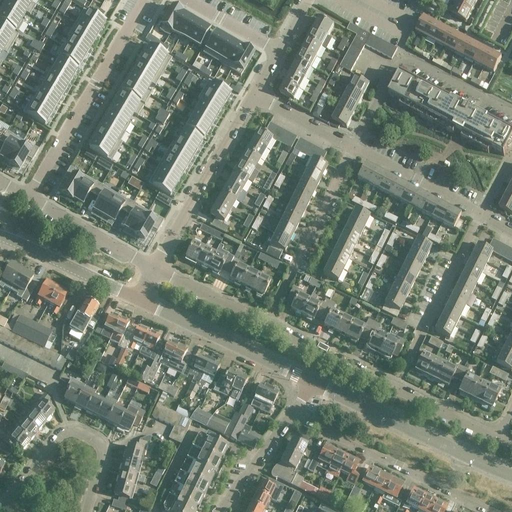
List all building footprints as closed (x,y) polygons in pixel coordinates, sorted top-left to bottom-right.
[(24,0),(9,0),(8,3),(30,16),(35,6),(24,0)] [(458,0),(456,5),(471,13),(476,3),(469,0),(458,0)] [(8,3),(2,12),(22,23),(23,23),(21,22),(25,13),(30,16),(8,3)] [(465,23),(471,13),(456,5),(450,15),(465,23)] [(172,8),(159,30),(169,35),(182,13),(172,8)] [(83,10),(77,19),(99,32),(105,23),(87,12),(83,10)] [(2,12),(0,15),(0,22),(17,33),(22,23),(2,12)] [(182,13),(169,35),(169,36),(171,31),(180,37),(191,19),(182,14),(182,13)] [(426,38),(434,24),(423,18),(416,33),(426,38)] [(77,19),(72,28),(94,41),(99,32),(77,19)] [(191,19),(180,37),(190,42),(200,25),(191,19)] [(327,37),(333,26),(319,19),(313,30),(327,37)] [(346,31),(356,36),(360,30),(350,24),(346,31)] [(435,43),(443,29),(434,24),(426,38),(435,43)] [(0,25),(0,38),(12,46),(18,36),(0,25)] [(200,25),(190,42),(199,48),(210,30),(200,25)] [(72,28),(67,37),(89,50),(94,41),(72,28)] [(445,48),(452,33),(443,29),(435,43),(445,48)] [(307,40),(322,48),(327,37),(313,30),(307,40)] [(360,30),(356,36),(354,41),(364,46),(370,35),(360,30)] [(215,32),(202,54),(212,60),(225,38),(215,32)] [(455,53),(462,38),(452,33),(445,48),(455,53)] [(370,35),(364,46),(370,49),(376,38),(370,35)] [(62,46),(61,46),(84,59),(89,50),(67,37),(67,38),(69,39),(64,47),(62,46)] [(0,38),(0,50),(7,55),(12,46),(0,38)] [(225,38),(212,60),(221,65),(234,43),(225,38)] [(375,52),(381,41),(376,38),(370,49),(375,52)] [(462,38),(455,53),(464,58),(472,43),(462,38)] [(307,40),(302,51),(316,58),(322,48),(307,40)] [(351,46),(361,52),(364,46),(354,41),(351,46)] [(381,55),(386,44),(381,41),(375,52),(381,55)] [(234,43),(221,65),(231,70),(244,49),(243,48),(243,49),(234,43)] [(482,48),(472,43),(464,58),(474,63),(482,48)] [(386,57),(391,46),(386,44),(381,55),(386,57)] [(61,46),(56,56),(78,69),(84,59),(61,46)] [(149,46),(144,55),(166,68),(171,59),(167,56),(149,46)] [(361,52),(351,46),(348,51),(359,57),(361,52)] [(391,60),(397,49),(391,46),(386,57),(391,60)] [(483,68),(491,53),(482,48),(474,63),(483,68)] [(244,49),(231,70),(240,76),(253,54),(244,49)] [(296,61),(311,69),(316,58),(302,51),(296,61)] [(345,57),(356,62),(359,57),(348,51),(345,57)] [(493,73),(501,59),(491,53),(483,68),(493,73)] [(144,55),(139,64),(160,77),(166,68),(144,55)] [(343,62),(353,67),(356,62),(345,57),(343,62)] [(57,59),(51,68),(71,80),(77,71),(57,59)] [(290,72),(305,80),(311,69),(296,61),(290,72)] [(353,67),(343,62),(340,68),(350,73),(353,67)] [(139,64),(133,73),(155,86),(160,77),(139,64)] [(51,68),(46,78),(66,89),(71,80),(51,68)] [(290,72),(285,83),(299,90),(305,80),(290,72)] [(133,73),(128,83),(150,96),(150,95),(146,93),(151,84),(155,87),(155,86),(133,73)] [(395,83),(393,82),(392,83),(391,84),(390,85),(390,87),(389,88),(388,89),(388,91),(388,92),(389,93),(388,96),(401,103),(399,107),(453,135),(455,131),(463,135),(460,139),(488,154),(490,149),(503,156),(511,140),(511,133),(474,114),(473,115),(465,111),(466,110),(399,74),(395,83)] [(46,78),(41,87),(61,98),(66,89),(46,78)] [(354,78),(349,89),(363,97),(369,86),(354,78)] [(185,80),(183,85),(188,88),(191,83),(190,83),(185,80)] [(321,80),(318,86),(323,89),(326,83),(321,80)] [(208,81),(203,90),(225,103),(230,93),(212,83),(208,81)] [(128,83),(122,92),(144,105),(150,96),(128,83)] [(294,101),(299,90),(285,83),(279,93),(294,101)] [(318,86),(312,97),(317,100),(323,89),(318,86)] [(36,95),(35,96),(55,107),(61,98),(41,87),(40,87),(42,88),(38,97),(36,95)] [(349,89),(343,100),(358,107),(363,97),(349,89)] [(203,90),(197,99),(219,112),(225,103),(203,90)] [(178,93),(175,98),(180,101),(183,96),(178,93)] [(121,94),(116,104),(138,116),(143,107),(121,94)] [(28,103),(50,116),(55,107),(35,96),(30,104),(28,103)] [(175,98),(172,103),(183,110),(186,105),(180,101),(175,98)] [(199,101),(194,109),(214,121),(219,112),(197,99),(197,100),(199,101)] [(338,110),(352,118),(358,107),(343,100),(338,110)] [(28,103),(22,113),(44,126),(50,116),(28,103)] [(116,104),(110,113),(130,124),(131,124),(128,123),(133,115),(137,117),(138,116),(116,104)] [(196,111),(191,120),(209,130),(214,121),(194,109),(194,110),(196,111)] [(160,110),(157,115),(162,118),(165,113),(160,110)] [(346,129),(352,118),(338,110),(332,121),(346,129)] [(110,113),(105,122),(125,133),(130,124),(110,113)] [(191,120),(185,129),(203,140),(209,130),(191,120)] [(105,122),(100,131),(122,144),(122,143),(120,142),(125,133),(105,122)] [(269,138),(275,127),(269,124),(264,135),(269,138)] [(271,140),(274,141),(280,130),(275,127),(269,138),(271,140)] [(274,141),(279,144),(285,133),(280,130),(274,141)] [(100,131),(94,140),(116,153),(122,144),(100,131)] [(184,131),(179,141),(197,151),(202,142),(184,131)] [(252,142),(265,150),(271,140),(269,138),(264,135),(258,131),(252,142)] [(6,146),(0,156),(0,158),(9,164),(8,165),(9,165),(22,142),(12,136),(7,133),(0,143),(6,146)] [(285,133),(279,144),(285,146),(291,135),(285,133)] [(291,135),(285,146),(290,149),(296,138),(291,135)] [(94,140),(89,149),(107,160),(111,162),(116,153),(94,140)] [(299,153),(304,142),(299,140),(293,150),(299,153)] [(169,147),(191,160),(197,151),(179,141),(173,149),(169,147)] [(22,142),(9,165),(19,171),(27,158),(32,161),(38,150),(33,147),(32,148),(22,142)] [(252,142),(246,152),(259,160),(265,150),(252,142)] [(304,142),(299,153),(304,156),(310,145),(304,142)] [(310,145),(304,156),(309,158),(315,148),(310,145)] [(169,147),(164,156),(186,169),(191,160),(169,147)] [(315,148),(309,158),(312,159),(315,161),(320,151),(315,148)] [(320,151),(315,161),(321,163),(326,154),(320,151)] [(240,163),(258,174),(261,169),(256,165),(259,160),(246,152),(240,163)] [(287,160),(292,163),(295,157),(290,155),(287,160)] [(164,156),(159,165),(181,178),(186,169),(164,156)] [(307,170),(321,177),(327,166),(321,163),(315,161),(312,159),(307,170)] [(252,185),(252,184),(258,174),(240,163),(233,174),(247,182),(252,185)] [(159,165),(153,174),(175,187),(181,178),(159,165)] [(357,179),(368,185),(375,170),(364,165),(357,179)] [(68,182),(61,194),(71,200),(85,177),(70,168),(63,179),(68,182)] [(316,188),(321,177),(307,170),(301,181),(316,188)] [(368,185),(378,191),(386,176),(375,170),(368,185)] [(153,174),(148,184),(152,186),(170,197),(175,187),(153,174)] [(227,184),(241,192),(247,182),(233,174),(227,184)] [(378,191),(389,196),(396,181),(386,176),(378,191)] [(85,177),(71,200),(72,201),(72,200),(82,205),(89,193),(94,197),(101,186),(95,183),(85,177)] [(270,187),(273,182),(268,179),(265,185),(270,187)] [(143,185),(136,181),(132,188),(139,192),(143,185)] [(301,181),(296,191),(311,199),(316,188),(301,181)] [(399,202),(407,187),(396,181),(389,196),(399,202)] [(235,202),(241,192),(227,184),(221,194),(235,202)] [(100,200),(93,211),(103,217),(116,195),(106,189),(107,189),(101,186),(94,197),(100,200)] [(399,202),(410,207),(418,193),(407,187),(399,202)] [(306,209),(311,199),(296,191),(291,202),(306,209)] [(418,193),(410,207),(420,213),(428,198),(418,193)] [(169,204),(171,201),(159,194),(155,201),(170,210),(171,209),(169,204)] [(215,205),(229,212),(235,202),(221,194),(215,205)] [(116,195),(103,217),(114,223),(120,211),(126,214),(132,203),(127,200),(126,201),(116,195)] [(256,200),(261,203),(264,197),(259,195),(256,200)] [(439,204),(428,198),(420,213),(431,218),(439,204)] [(511,202),(504,198),(499,209),(511,215),(511,202)] [(258,209),(261,203),(256,200),(253,206),(258,209)] [(359,200),(357,205),(368,211),(370,206),(359,200)] [(300,220),(306,209),(291,202),(285,213),(300,220)] [(131,217),(124,229),(134,234),(134,236),(148,213),(138,207),(132,203),(126,214),(131,217)] [(442,224),(449,209),(439,204),(431,218),(442,224)] [(215,205),(209,215),(223,223),(229,212),(215,205)] [(452,230),(460,215),(449,209),(442,224),(452,230)] [(349,221),(364,228),(369,217),(354,210),(349,221)] [(148,213),(134,236),(144,242),(152,229),(157,232),(163,221),(158,218),(157,218),(148,213)] [(280,223),(295,231),(300,220),(285,213),(280,223)] [(259,226),(262,221),(257,218),(254,224),(259,226)] [(210,226),(225,233),(228,228),(214,220),(210,226)] [(344,232),(359,239),(364,228),(349,221),(344,232)] [(410,232),(413,227),(402,221),(400,226),(410,232)] [(247,230),(250,224),(245,222),(242,227),(247,230)] [(275,234),(290,241),(295,231),(280,223),(275,234)] [(212,238),(215,232),(201,226),(199,231),(212,238)] [(381,237),(386,239),(390,230),(386,228),(385,231),(384,231),(381,237)] [(221,242),(224,237),(215,232),(212,238),(221,242)] [(353,250),(359,239),(344,232),(339,242),(353,250)] [(284,253),(290,241),(275,234),(269,245),(284,253)] [(381,249),(386,239),(381,237),(376,247),(381,249)] [(411,251),(426,259),(431,248),(416,240),(411,251)] [(487,250),(491,253),(493,254),(498,243),(492,240),(487,250)] [(333,253),(348,260),(353,250),(339,242),(333,253)] [(193,243),(185,259),(191,262),(190,263),(195,265),(195,264),(196,264),(204,249),(193,243)] [(493,254),(498,257),(503,246),(498,243),(493,254)] [(232,260),(226,274),(231,276),(229,281),(235,283),(234,284),(239,287),(240,286),(248,271),(237,265),(238,263),(236,261),(243,246),(240,244),(232,260)] [(215,254),(207,270),(213,272),(212,273),(217,276),(217,275),(219,275),(221,271),(226,274),(232,260),(228,257),(229,255),(221,251),(223,247),(219,245),(215,254)] [(472,256),(486,263),(491,253),(487,250),(477,245),(472,256)] [(504,260),(509,249),(503,246),(498,257),(504,260)] [(373,252),(370,258),(375,260),(378,255),(381,249),(376,247),(375,247),(373,252)] [(204,249),(196,264),(202,267),(201,268),(206,270),(206,269),(207,270),(215,254),(204,249)] [(411,251),(406,262),(420,269),(426,259),(411,251)] [(343,271),(348,260),(333,253),(328,264),(343,271)] [(263,263),(265,257),(260,255),(257,260),(263,263)] [(466,267),(481,274),(486,263),(472,256),(466,267)] [(276,269),(279,264),(265,257),(263,263),(276,269)] [(370,271),(373,266),(375,260),(370,258),(365,269),(370,271)] [(406,262),(400,273),(415,280),(420,269),(406,262)] [(0,275),(0,287),(2,289),(3,287),(10,291),(22,271),(11,264),(3,277),(0,275)] [(338,282),(343,271),(328,264),(323,275),(338,282)] [(461,277),(476,285),(481,274),(466,267),(461,277)] [(10,291),(17,295),(16,297),(26,303),(32,293),(26,289),(33,278),(22,271),(10,291)] [(248,271),(240,286),(246,289),(245,290),(250,292),(251,291),(252,292),(259,276),(248,271)] [(415,280),(400,273),(395,283),(410,291),(415,280)] [(259,276),(252,292),(257,294),(256,295),(261,298),(261,296),(263,297),(270,282),(259,276)] [(461,277),(456,288),(470,296),(476,285),(461,277)] [(310,286),(310,287),(312,288),(313,287),(318,289),(321,284),(310,279),(308,285),(310,286)] [(42,302),(48,305),(57,289),(46,283),(34,304),(39,307),(42,302)] [(405,301),(410,291),(395,283),(390,294),(405,301)] [(499,283),(493,294),(498,296),(504,285),(499,283)] [(293,288),(286,303),(292,307),(291,310),(296,313),(295,314),(300,317),(300,315),(302,316),(309,301),(304,298),(306,294),(293,288)] [(456,288),(450,299),(465,306),(470,296),(456,288)] [(50,313),(55,316),(67,294),(57,289),(48,305),(53,308),(50,313)] [(399,312),(405,301),(390,294),(385,305),(399,312)] [(309,301),(302,316),(307,318),(306,320),(311,322),(311,321),(313,321),(315,317),(321,320),(327,306),(321,303),(320,306),(314,303),(317,298),(312,295),(309,301)] [(450,299),(445,310),(460,317),(465,306),(450,299)] [(79,342),(86,328),(92,331),(98,320),(93,317),(98,307),(85,300),(68,329),(71,330),(68,336),(79,342)] [(327,306),(321,320),(326,323),(324,327),(329,329),(328,331),(333,333),(334,332),(335,332),(342,317),(332,312),(333,309),(327,306)] [(445,310),(439,321),(454,328),(460,317),(445,310)] [(100,336),(109,340),(120,317),(113,314),(112,315),(110,314),(100,336)] [(3,329),(9,332),(10,333),(19,317),(14,315),(8,325),(6,324),(3,329)] [(15,335),(22,338),(28,341),(37,325),(20,316),(19,317),(10,333),(15,335)] [(120,317),(109,340),(119,344),(122,337),(129,323),(127,322),(127,321),(120,317)] [(342,317),(335,332),(340,335),(339,336),(344,338),(344,337),(346,338),(353,322),(342,317)] [(353,322),(346,338),(351,340),(350,341),(355,344),(355,342),(357,343),(359,339),(365,342),(374,323),(368,320),(364,328),(353,322)] [(404,332),(407,327),(393,320),(390,325),(404,332)] [(449,339),(454,328),(439,321),(434,332),(449,339)] [(374,323),(365,342),(370,344),(368,348),(373,351),(372,352),(377,355),(378,353),(379,354),(387,339),(376,334),(380,326),(374,323)] [(45,350),(51,352),(56,355),(57,352),(50,348),(51,346),(46,344),(52,332),(37,325),(28,341),(33,344),(39,347),(45,350)] [(133,351),(136,345),(142,347),(149,331),(142,328),(141,329),(138,328),(131,341),(131,342),(130,342),(127,349),(130,350),(133,351)] [(3,329),(0,335),(0,341),(3,343),(9,332),(3,329)] [(149,331),(142,347),(139,354),(154,361),(158,354),(160,348),(156,346),(159,338),(156,336),(156,335),(149,331)] [(3,343),(9,346),(15,335),(10,333),(9,332),(3,343)] [(9,346),(16,350),(22,338),(15,335),(9,346)] [(122,349),(127,339),(122,337),(119,344),(117,347),(121,349),(122,349)] [(22,353),(28,341),(22,338),(16,350),(22,353)] [(439,350),(442,344),(431,338),(428,344),(439,350)] [(131,342),(131,341),(127,339),(122,349),(129,352),(130,350),(127,349),(130,342),(131,342)] [(387,339),(379,354),(384,356),(383,358),(388,360),(389,359),(391,360),(392,356),(397,358),(404,343),(397,339),(395,343),(387,339)] [(28,341),(22,353),(28,355),(33,344),(28,341)] [(154,361),(150,370),(150,369),(144,383),(150,386),(157,373),(160,365),(167,369),(178,345),(171,341),(170,343),(168,342),(162,356),(158,354),(154,361)] [(511,344),(506,342),(501,353),(511,358),(511,344)] [(28,355),(34,358),(39,347),(33,344),(28,355)] [(183,376),(187,366),(181,363),(187,351),(185,350),(186,348),(178,345),(167,369),(183,376)] [(34,358),(40,361),(45,350),(39,347),(34,358)] [(66,360),(72,363),(79,352),(72,348),(65,359),(66,360)] [(114,365),(122,368),(129,352),(122,349),(121,349),(114,365)] [(40,361),(46,364),(51,352),(45,350),(40,361)] [(51,367),(56,355),(51,352),(46,364),(51,367)] [(424,352),(415,371),(417,372),(416,374),(422,377),(422,375),(426,377),(434,360),(428,357),(429,354),(424,352)] [(510,371),(511,367),(511,358),(501,353),(496,364),(510,371)] [(56,355),(51,367),(56,369),(62,357),(56,355)] [(197,387),(209,361),(199,356),(192,370),(198,373),(194,381),(193,380),(191,384),(197,387)] [(62,357),(56,369),(60,371),(66,360),(62,357)] [(434,360),(426,377),(428,378),(427,379),(432,382),(433,380),(437,382),(445,365),(446,363),(441,360),(440,363),(434,360)] [(199,388),(200,388),(202,389),(204,383),(210,386),(220,366),(209,361),(197,387),(191,384),(188,391),(196,395),(199,388)] [(90,362),(85,373),(86,373),(83,379),(87,381),(90,375),(96,364),(90,362)] [(0,370),(12,376),(15,370),(3,364),(0,370)] [(445,365),(437,382),(438,383),(438,385),(443,387),(444,386),(448,388),(453,378),(458,380),(463,369),(458,366),(457,368),(452,366),(451,368),(445,365)] [(136,380),(143,383),(144,383),(150,369),(149,369),(149,370),(142,366),(136,380)] [(463,369),(458,380),(463,383),(458,393),(460,394),(459,395),(465,398),(466,396),(470,398),(478,382),(471,379),(473,376),(468,374),(469,371),(463,369)] [(24,382),(28,376),(15,370),(12,376),(24,382)] [(219,380),(214,392),(228,398),(231,391),(238,375),(237,374),(238,373),(237,371),(234,370),(232,370),(232,372),(229,370),(224,382),(219,380)] [(505,382),(508,376),(497,371),(494,377),(505,382)] [(238,375),(231,391),(236,393),(234,398),(238,400),(248,379),(246,378),(246,377),(245,375),(242,374),(240,374),(240,375),(238,375)] [(69,390),(64,400),(75,406),(82,391),(84,386),(70,379),(66,388),(69,390)] [(137,390),(139,385),(128,379),(126,385),(137,390)] [(111,380),(108,386),(115,389),(117,383),(111,380)] [(167,394),(170,387),(161,382),(157,390),(163,392),(167,394)] [(478,382),(470,398),(471,399),(471,401),(476,404),(477,402),(481,404),(489,387),(490,384),(485,382),(484,385),(478,382)] [(260,385),(250,406),(259,411),(269,389),(268,389),(268,387),(268,386),(264,384),(263,385),(262,386),(260,385)] [(150,390),(139,385),(137,390),(147,395),(150,390)] [(82,391),(75,406),(85,411),(93,397),(96,392),(84,386),(82,391)] [(489,387),(481,404),(482,405),(481,406),(487,409),(488,407),(492,409),(501,390),(496,388),(495,390),(489,387)] [(269,389),(259,411),(269,415),(278,394),(277,393),(277,392),(277,390),(273,388),(271,389),(271,390),(269,389)] [(167,394),(163,392),(156,405),(161,407),(167,394)] [(43,395),(31,410),(33,412),(46,422),(54,412),(45,405),(49,400),(43,395)] [(96,417),(104,402),(93,397),(85,411),(96,417)] [(104,402),(96,417),(107,422),(116,403),(106,398),(104,402)] [(116,403),(107,422),(118,427),(116,430),(127,408),(116,403)] [(127,408),(116,430),(123,433),(124,431),(129,433),(132,427),(137,429),(140,422),(145,413),(129,405),(127,408)] [(151,417),(156,419),(162,407),(161,407),(156,405),(151,417)] [(230,423),(223,435),(236,442),(241,433),(249,415),(247,413),(249,408),(243,405),(238,416),(234,414),(230,423)] [(156,419),(162,422),(168,410),(162,407),(156,419)] [(162,422),(168,425),(173,413),(168,410),(162,422)] [(190,419),(206,427),(211,417),(196,410),(190,419)] [(38,432),(46,422),(33,412),(29,416),(28,416),(24,420),(25,421),(38,432)] [(173,427),(176,421),(179,415),(173,413),(168,425),(173,427)] [(191,421),(179,415),(176,421),(189,427),(191,421)] [(213,415),(211,417),(206,427),(223,435),(230,423),(213,415)] [(30,442),(38,432),(25,421),(21,426),(20,425),(16,430),(16,431),(30,442)] [(173,427),(186,433),(189,427),(176,421),(173,427)] [(186,433),(173,427),(171,433),(183,439),(186,433)] [(22,451),(30,442),(16,431),(9,439),(4,434),(0,438),(0,439),(15,451),(18,447),(22,451)] [(180,444),(183,439),(171,433),(168,439),(180,444)] [(241,433),(236,442),(253,450),(258,441),(241,433)] [(191,448),(221,462),(228,448),(213,441),(215,438),(207,434),(205,437),(198,434),(191,448)] [(127,446),(124,459),(141,464),(146,446),(148,447),(151,438),(149,437),(139,440),(139,441),(136,449),(127,446)] [(291,441),(286,452),(301,459),(307,448),(291,441)] [(161,442),(158,448),(172,455),(175,449),(161,442)] [(11,451),(5,447),(3,452),(9,455),(11,451)] [(336,453),(325,447),(322,453),(317,450),(307,471),(312,473),(317,463),(329,468),(336,453)] [(215,474),(221,462),(191,448),(186,459),(215,474)] [(295,472),(301,459),(286,452),(280,464),(294,472),(295,472)] [(336,453),(329,468),(326,474),(337,479),(340,474),(347,458),(336,453)] [(345,483),(354,488),(361,472),(356,469),(359,464),(347,458),(340,474),(348,478),(345,483)] [(124,459),(120,471),(138,476),(141,464),(124,459)] [(209,488),(215,474),(186,459),(179,473),(209,488)] [(272,476),(298,489),(303,479),(296,475),(293,473),(294,472),(280,464),(279,466),(276,467),(272,476)] [(373,490),(380,475),(369,469),(362,485),(373,490)] [(120,471),(117,483),(135,488),(136,482),(143,484),(145,484),(146,480),(144,480),(145,478),(138,476),(120,471)] [(155,473),(152,480),(158,483),(161,476),(155,473)] [(173,485),(203,499),(209,488),(179,473),(173,485)] [(373,490),(384,496),(392,480),(380,475),(373,490)] [(149,485),(150,485),(155,488),(158,483),(152,480),(149,485)] [(403,486),(392,480),(384,496),(395,501),(403,486)] [(117,483),(113,496),(119,497),(117,502),(128,505),(127,506),(130,507),(139,510),(140,506),(133,503),(133,501),(131,500),(133,495),(141,497),(141,494),(150,498),(152,494),(142,490),(135,488),(117,483)] [(256,494),(269,501),(275,490),(261,483),(256,494)] [(197,511),(203,499),(173,485),(168,496),(197,511)] [(298,501),(301,496),(287,489),(285,494),(298,501)] [(325,503),(329,495),(319,490),(315,498),(325,503)] [(406,506),(417,511),(424,496),(413,491),(406,506)] [(264,511),(269,501),(256,494),(250,505),(264,511)] [(196,511),(197,511),(168,496),(163,507),(164,511),(196,511)] [(430,511),(435,502),(424,496),(417,511),(430,511)] [(348,498),(342,511),(344,511),(348,511),(351,508),(354,501),(348,498)] [(113,501),(111,507),(126,511),(126,510),(129,511),(130,507),(127,506),(128,505),(117,502),(113,501)] [(444,511),(447,508),(435,502),(430,511),(444,511)]
